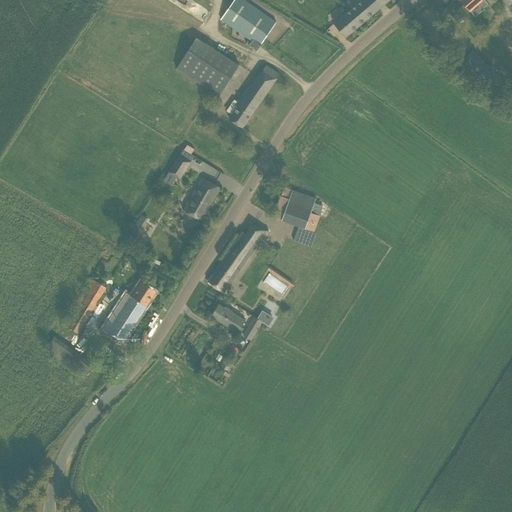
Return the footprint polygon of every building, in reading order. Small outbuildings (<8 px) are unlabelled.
[(244,0),(233,0),(220,19),(251,40),(248,45),(256,50),(276,22),(244,0)] [(388,0),(347,0),(344,2),(350,9),(333,23),(339,29),(345,37),(388,0)] [(461,0),(468,8),(470,10),(479,2),(483,6),(487,3),(484,0),(461,0)] [(177,69),(219,96),(239,64),(196,37),(177,69)] [(492,91),(503,80),(473,50),(462,62),(485,84),(492,91)] [(234,99),(226,111),(232,115),(229,119),(234,122),(242,128),(276,78),(279,74),(266,65),(263,69),(251,87),(249,85),(238,102),(234,99)] [(187,144),(184,149),(191,154),(194,149),(187,144)] [(180,155),(169,172),(179,179),(191,162),(180,155)] [(220,187),(212,182),(202,177),(184,210),(193,215),(201,220),(220,187)] [(273,217),(315,232),(320,216),(319,215),(323,206),(314,203),(316,199),(292,190),(284,187),(273,217)] [(141,215),(131,230),(137,234),(147,218),(141,215)] [(208,281),(216,287),(223,291),(261,237),(263,238),(268,231),(251,219),(246,227),(249,229),(245,234),(242,232),(208,281)] [(78,333),(106,287),(93,280),(87,290),(86,289),(64,325),(78,333)] [(130,295),(125,293),(101,330),(121,343),(155,291),(139,280),(130,295)] [(220,321),(238,333),(241,334),(244,329),(242,327),(246,321),(232,312),(233,310),(225,306),(224,307),(219,304),(211,316),(220,321)] [(243,335),(251,340),(262,322),(254,317),(243,335)] [(66,345),(57,359),(80,376),(82,377),(91,364),(66,345)] [(220,365),(228,371),(233,363),(225,358),(220,365)]
